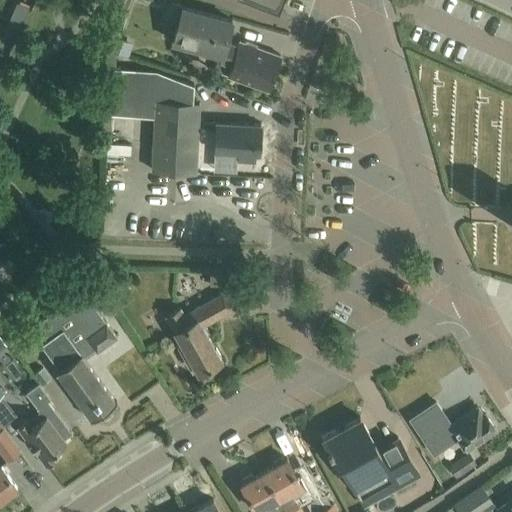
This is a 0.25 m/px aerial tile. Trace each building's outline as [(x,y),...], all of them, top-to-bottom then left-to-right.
[(231,19),(168,2),(163,21),(176,24),(171,41),(218,54),(213,68),(268,87),(279,54),(241,40),(239,46),(225,41),(231,19)] [(6,24),(18,30),(24,18),(11,12),(6,24)] [(110,114),(122,114),(153,116),(152,145),(150,169),(169,170),(169,169),(194,170),(198,102),(193,102),(193,83),(158,71),(125,69),(113,68),(110,114)] [(259,154),(260,124),(227,122),(227,124),(216,123),(215,137),(215,152),(225,152),(237,153),(237,160),(254,161),(255,154),(259,154)] [(468,209),(468,220),(499,220),(499,210),(468,209)] [(207,274),(207,288),(223,289),(224,275),(207,274)] [(91,287),(29,326),(59,368),(55,371),(90,420),(116,401),(116,400),(115,401),(84,358),(95,350),(96,351),(117,336),(96,308),(103,302),(91,287)] [(202,324),(227,311),(242,310),(241,292),(221,293),(183,313),(180,307),(166,315),(198,372),(208,366),(211,370),(223,363),(202,324)] [(27,418),(16,426),(46,466),(57,457),(52,451),(66,441),(63,438),(70,433),(71,433),(72,432),(48,400),(50,398),(38,382),(25,392),(37,408),(39,407),(45,415),(32,424),(27,418)] [(20,416),(2,392),(0,393),(0,425),(2,428),(20,416)] [(435,401),(410,418),(433,452),(458,436),(465,446),(495,427),(485,412),(481,414),(477,409),(452,426),(435,401)] [(340,462),(355,488),(387,469),(397,487),(419,475),(398,438),(396,438),(398,442),(379,453),(374,443),(371,445),(366,436),(369,434),(360,418),(322,439),(328,449),(327,449),(330,455),(331,454),(337,464),(340,462)] [(0,451),(7,461),(19,452),(2,429),(0,430),(0,451)] [(455,476),(476,463),(468,451),(447,465),(455,476)] [(300,511),(289,491),(302,485),(287,458),(284,459),(282,456),(273,461),(275,464),(264,470),(286,511),(300,511)] [(0,498),(17,486),(1,465),(0,465),(0,498)] [(244,482),(240,484),(255,510),(267,504),(271,511),(286,511),(264,470),(254,476),(252,473),(242,478),(244,482)] [(511,511),(511,497),(496,508),(482,486),(454,504),(458,511),(511,511)] [(220,511),(213,498),(187,511),(220,511)] [(337,511),(332,502),(313,511),(337,511)]
